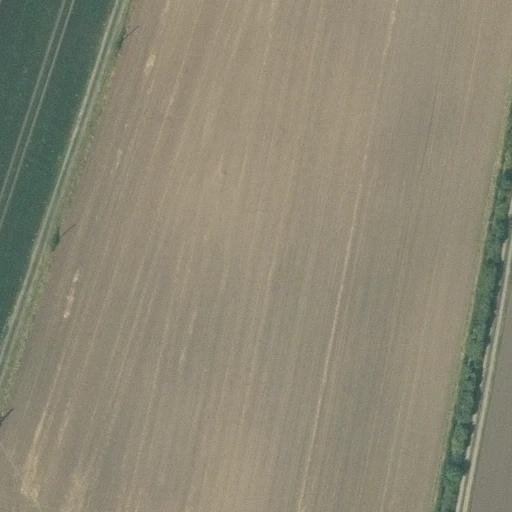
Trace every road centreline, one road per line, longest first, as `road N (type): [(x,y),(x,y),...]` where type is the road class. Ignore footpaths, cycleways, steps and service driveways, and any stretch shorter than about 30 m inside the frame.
road 1 (track): [(0,359),(117,0)]
road 2 (track): [(460,511),(511,223)]
